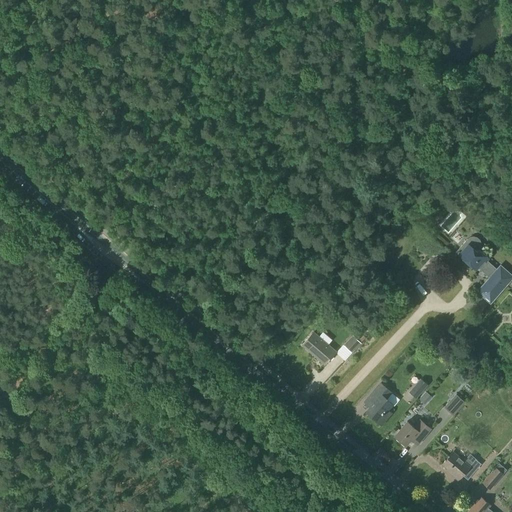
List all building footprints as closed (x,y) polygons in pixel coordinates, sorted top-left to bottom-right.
[(455,252),(476,270),(484,260),(486,262),(488,258),(478,250),(477,251),(477,250),(475,251),(467,244),(464,248),(461,246),(455,252)] [(301,346),(324,365),(335,352),(313,333),(301,346)] [(343,346),(351,354),(360,344),(352,336),(343,346)] [(418,342),(425,347),(429,342),(422,336),(418,342)] [(485,382),(496,391),(505,380),(494,371),(485,382)] [(410,393),(416,398),(427,385),(421,380),(410,393)] [(366,412),(381,425),(387,417),(383,414),(391,404),(385,399),(390,393),(379,384),(367,398),(373,403),(366,412)] [(425,392),(418,399),(423,404),(430,396),(425,392)] [(445,409),(452,415),(464,402),(456,396),(445,409)] [(394,436),(405,445),(410,439),(416,445),(429,429),(419,421),(413,428),(406,422),(394,436)] [(441,464),(450,472),(449,473),(457,480),(466,470),(472,475),(480,465),(475,460),(468,467),(451,452),(441,464)] [(483,483),(490,489),(506,470),(501,466),(499,465),(483,483)] [(491,511),(488,509),(490,506),(480,498),(467,511),(491,511)]
